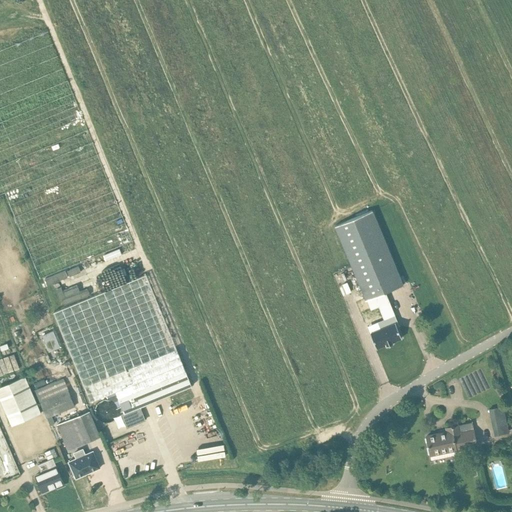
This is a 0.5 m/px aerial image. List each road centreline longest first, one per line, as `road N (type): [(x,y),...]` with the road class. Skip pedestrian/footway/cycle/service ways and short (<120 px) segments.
road 1 (unclassified): [(345,508),(355,445),(369,420),(511,331)]
road 2 (secondary): [(161,511),(242,504),(345,508)]
